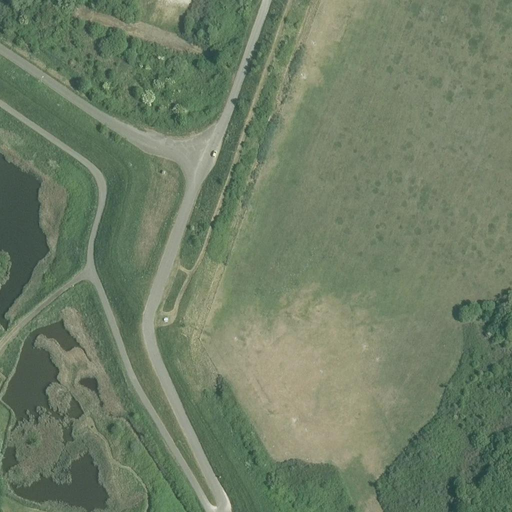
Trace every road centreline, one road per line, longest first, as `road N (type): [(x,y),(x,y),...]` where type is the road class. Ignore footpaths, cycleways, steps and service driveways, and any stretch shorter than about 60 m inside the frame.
road 1 (unclassified): [(222,511),(147,325),(202,161)]
road 2 (unclassified): [(210,511),(139,393),(90,268)]
road 3 (unclassified): [(202,161),(124,132),(0,49)]
road 4 (unclassified): [(0,103),(98,177),(90,268)]
road 5 (unclassified): [(202,161),(266,0)]
